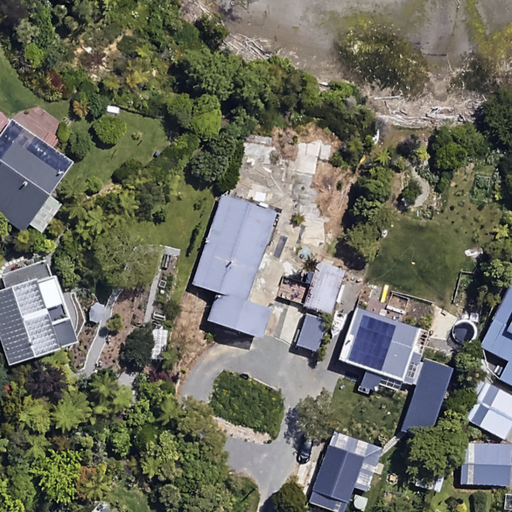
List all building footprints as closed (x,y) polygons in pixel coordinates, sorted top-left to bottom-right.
[(69,162),(17,124),(0,148),(9,155),(0,166),(0,213),(21,229),(69,162)] [(263,162),(238,157),(233,178),(259,184),(263,162)] [(212,291),(202,322),(253,339),(263,308),(241,301),(270,209),(217,193),(189,284),(212,291)] [(434,240),(376,231),(370,272),(365,272),(361,296),(413,304),(408,336),(464,344),(468,318),(474,319),(478,289),(449,284),(453,259),(432,256),(434,240)] [(74,341),(46,257),(1,272),(6,287),(0,288),(0,344),(6,364),(74,341)] [(340,268),(313,261),(302,306),(330,312),(340,268)] [(511,272),(476,348),(498,358),(490,375),(511,384),(511,272)] [(303,309),(281,302),(270,337),(293,344),(303,309)] [(511,417),(511,397),(491,387),(473,424),(502,438),(511,417)] [(343,511),(360,454),(321,443),(304,504),(332,511),(343,511)] [(506,443),(460,443),(459,483),(506,484),(506,443)]
